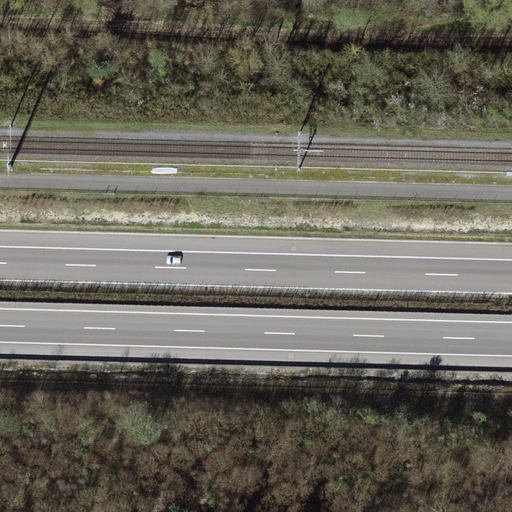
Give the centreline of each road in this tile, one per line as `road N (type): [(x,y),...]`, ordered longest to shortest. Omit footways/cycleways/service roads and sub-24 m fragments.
road 1 (track): [(511,40),(0,23)]
road 2 (motorway): [(0,326),(511,339)]
road 3 (motorway): [(511,276),(0,263)]
